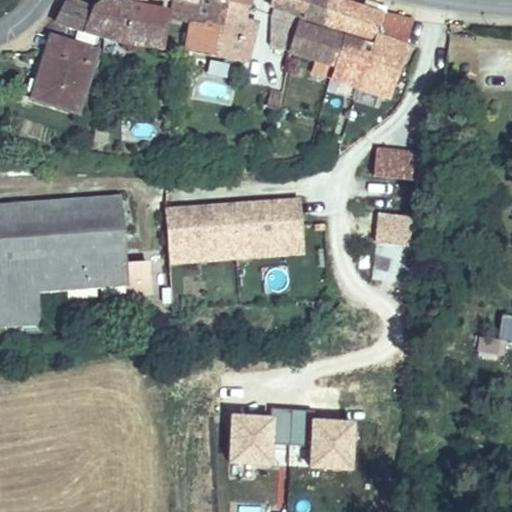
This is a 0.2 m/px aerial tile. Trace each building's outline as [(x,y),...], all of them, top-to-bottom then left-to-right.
[(111,39),(163,42),(167,13),(142,7),(117,1),(115,16),(100,11),(73,0),(67,0),(59,18),(102,36),(111,39)] [(115,16),(117,1),(114,0),(107,0),(103,2),(100,11),(115,16)] [(179,0),(176,20),(193,25),(199,7),(180,0),(179,0)] [(244,19),(247,9),(217,0),(201,0),(199,7),(193,25),(186,52),(244,65),(257,23),(244,19)] [(217,0),(247,9),(249,0),(217,0)] [(302,26),(309,0),(272,0),(270,7),(277,9),(274,17),(281,20),(302,26)] [(389,15),(389,13),(343,0),(309,0),(302,26),(376,48),(389,15)] [(407,22),(389,15),(376,48),(362,89),(358,102),(379,108),(407,22)] [(294,56),(302,26),(281,20),(275,51),(294,56)] [(362,89),(376,48),(302,26),(294,56),(338,69),(333,82),(362,89)] [(43,58),(82,74),(93,49),(56,32),(43,58)] [(65,111),(82,74),(43,58),(38,69),(35,68),(23,93),(65,111)] [(390,191),(438,185),(437,150),(386,156),(390,191)] [(130,187),(0,194),(0,314),(49,312),(47,281),(133,277),(133,262),(130,187)] [(176,208),(177,248),(254,245),(279,245),(277,204),(176,208)] [(406,246),(407,214),(373,212),(371,244),(406,246)] [(254,245),(177,248),(179,307),(254,305),(254,245)] [(153,286),(152,261),(133,262),(133,277),(134,287),(153,286)] [(495,357),(498,345),(477,339),(474,351),(495,357)] [(351,421),(311,419),(312,410),(270,407),(270,416),(227,414),(225,463),(348,470),(351,421)]
